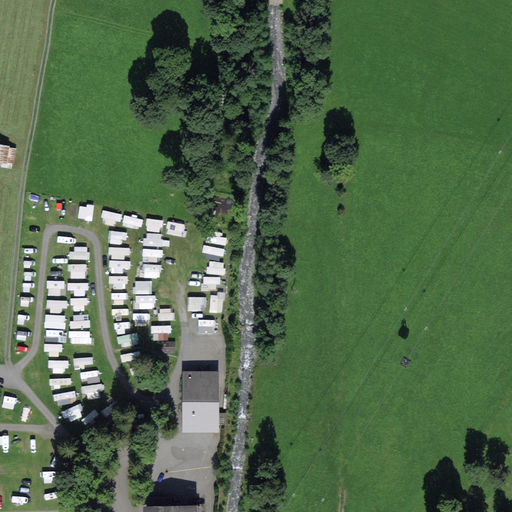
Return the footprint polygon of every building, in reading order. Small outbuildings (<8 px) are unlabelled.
[(0,160),(2,161),(1,166),(11,168),(13,153),(5,152),(6,148),(0,146),(0,160)] [(117,227),(120,214),(104,210),(101,222),(117,227)] [(125,215),(122,225),(141,229),(143,219),(125,215)] [(161,233),(162,220),(147,219),(147,232),(161,233)] [(167,223),(166,234),(185,235),(186,224),(167,223)] [(124,245),(125,233),(111,231),(109,243),(124,245)] [(162,247),(162,234),(145,233),(145,246),(162,247)] [(70,259),(89,259),(88,249),(70,249),(70,259)] [(162,261),(163,251),(144,250),(143,260),(162,261)] [(70,278),(86,277),(86,264),(70,264),(70,278)] [(88,292),(88,283),(69,283),(69,292),(88,292)] [(189,297),(188,311),(204,311),(205,298),(189,297)] [(199,320),(198,333),(215,334),(215,320),(199,320)] [(164,343),(163,351),(172,351),(173,343),(164,343)] [(188,376),(188,428),(213,428),(213,388),(216,388),(216,375),(188,376)] [(124,428),(125,440),(134,439),(133,428),(124,428)] [(352,466),(382,475),(386,458),(357,449),(352,466)]
